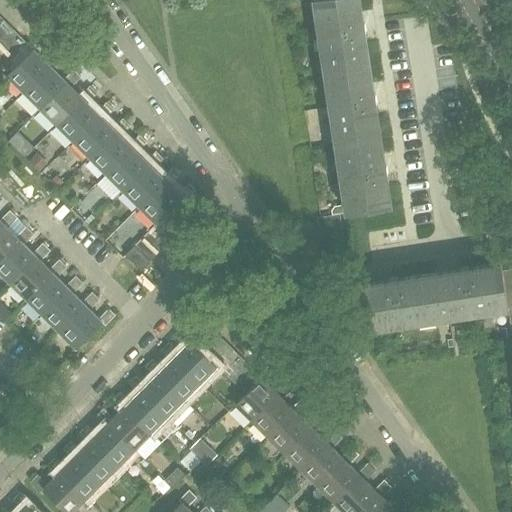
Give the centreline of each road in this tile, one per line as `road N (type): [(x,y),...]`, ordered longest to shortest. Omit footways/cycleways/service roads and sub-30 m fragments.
road 1 (residential): [(456,511),(251,216)]
road 2 (residential): [(251,216),(98,0)]
road 3 (residential): [(142,322),(33,213)]
road 4 (residential): [(142,322),(251,216)]
road 5 (residential): [(56,414),(142,322)]
